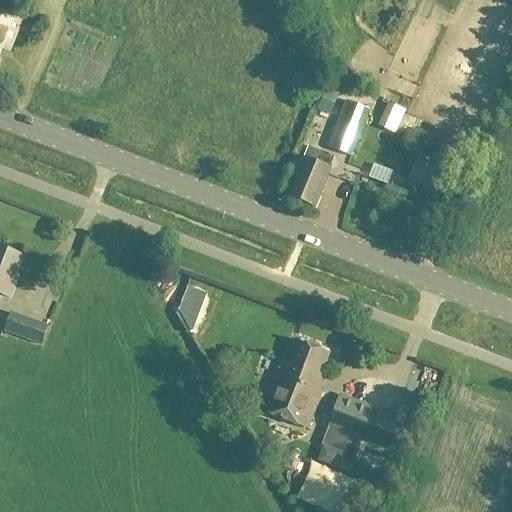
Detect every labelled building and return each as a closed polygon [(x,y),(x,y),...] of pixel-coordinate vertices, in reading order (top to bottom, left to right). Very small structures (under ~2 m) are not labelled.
[(0,49),(6,52),(18,21),(0,14),(0,49)] [(368,111),(345,101),(326,148),(350,158),(368,111)] [(391,108),(381,132),(392,137),(402,113),(391,108)] [(286,197),(312,208),(333,159),(318,153),(314,162),(303,158),(286,197)] [(0,295),(8,298),(13,285),(11,284),(21,257),(0,249),(0,295)] [(179,312),(175,315),(185,333),(188,331),(190,332),(203,297),(187,292),(179,312)] [(52,317),(59,298),(50,294),(42,314),(52,317)] [(3,333),(25,341),(40,347),(47,328),(9,314),(3,333)] [(287,363),(280,360),(259,410),(305,429),(320,392),(313,389),(328,353),(296,340),(287,363)] [(320,447),(351,459),(371,408),(338,395),(325,429),(327,429),(320,447)] [(408,430),(393,424),(384,448),(399,454),(408,430)]
